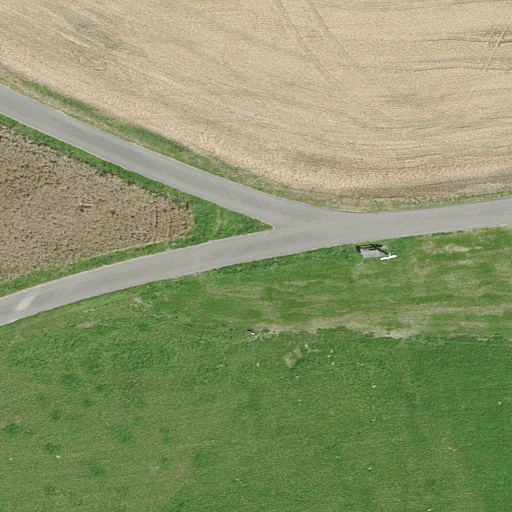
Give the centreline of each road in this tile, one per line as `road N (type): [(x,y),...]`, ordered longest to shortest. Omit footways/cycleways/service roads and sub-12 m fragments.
road 1 (track): [(0,312),(188,259),(511,205)]
road 2 (track): [(0,97),(183,178),(347,228)]
